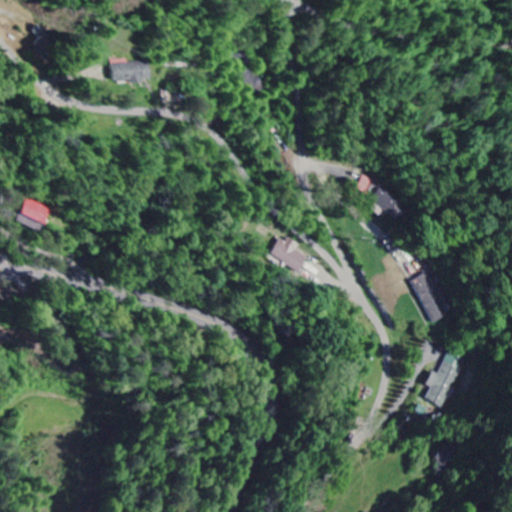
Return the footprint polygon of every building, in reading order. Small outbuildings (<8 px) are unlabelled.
[(112,61),(112,84),(150,83),(149,63),(129,63),(129,60),(112,61)] [(381,185),(409,209),(400,219),(390,210),(387,212),(371,198),(381,185)] [(39,234),(49,210),(25,199),(15,223),(39,234)] [(278,239),(305,257),(296,271),(269,253),(278,239)] [(411,281),(427,273),(448,314),(432,322),(411,281)] [(432,387),(426,384),(432,372),(438,376),(446,361),(463,371),(443,408),(426,398),(432,387)] [(419,405),(426,408),(423,414),(416,410),(419,405)] [(441,466),(437,464),(439,460),(435,458),(439,450),(443,452),(445,450),(447,451),(449,446),(452,447),(455,442),(464,446),(450,471),(448,470),(446,476),(438,471),(441,466)]
